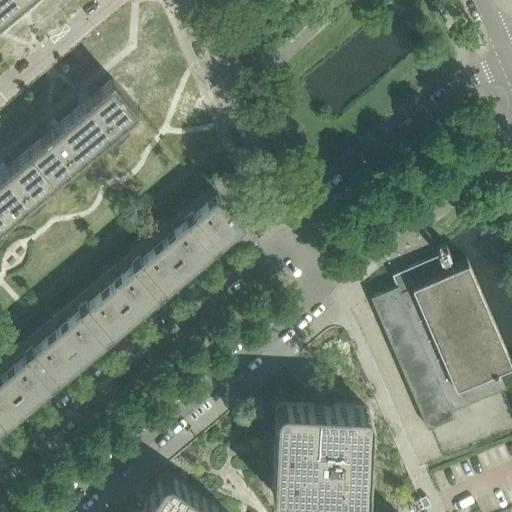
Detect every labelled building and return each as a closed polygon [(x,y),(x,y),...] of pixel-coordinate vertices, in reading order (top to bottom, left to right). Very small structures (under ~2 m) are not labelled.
[(0,0),(0,6),(5,13),(18,2),(19,4),(23,0),(0,0)] [(137,108),(112,77),(89,96),(88,95),(81,100),(82,102),(70,113),(95,143),(137,108)] [(95,143),(70,113),(57,123),(56,121),(53,124),(49,127),(50,129),(28,147),(54,178),(95,143)] [(54,178),(28,147),(6,166),(4,164),(0,168),(0,199),(12,213),(54,178)] [(242,220),(217,190),(211,183),(157,228),(188,266),(242,220)] [(0,222),(12,213),(0,199),(0,222)] [(188,266),(157,228),(103,273),(135,310),(188,266)] [(510,359),(467,259),(453,265),(447,253),(450,253),(445,242),(435,247),(438,252),(391,273),(396,284),(370,295),(427,426),(454,414),(451,408),(504,385),(496,367),(511,361),(510,359)] [(135,310),(103,273),(50,318),(81,356),(135,310)] [(81,356),(50,318),(0,360),(0,367),(28,400),(81,356)] [(0,423),(28,400),(0,367),(0,423)] [(275,411),(271,488),(272,491),(273,494),(275,496),(277,497),(280,498),(357,502),(360,501),(363,500),(365,498),(367,496),(367,493),(371,415),(371,412),(369,410),(367,408),(365,406),(362,406),(285,402),(282,402),(279,403),(277,405),(276,408),(275,411)] [(223,511),(172,478),(170,477),(167,476),(164,477),(162,478),(160,480),(138,511),(223,511)]
